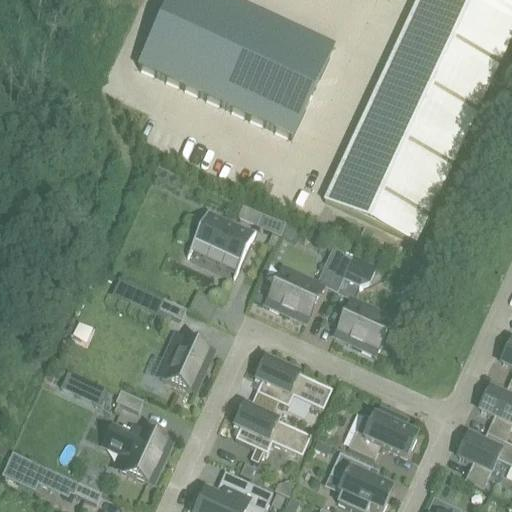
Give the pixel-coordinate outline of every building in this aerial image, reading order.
[(225,0),(170,0),(138,71),(291,142),(333,50),(225,0)] [(511,0),(419,0),(324,205),(416,248),(511,39),(511,0)] [(209,215),(208,214),(187,260),(188,261),(195,247),(239,268),(233,281),(235,282),(256,236),(254,235),(253,237),(208,217),(209,215)] [(256,231),(280,241),(285,229),(261,219),(256,231)] [(317,288),(323,290),(337,297),(343,284),(333,279),(343,256),(333,252),(317,288)] [(343,284),(354,261),(343,256),(333,279),(343,284)] [(376,271),(354,261),(343,284),(358,291),(369,287),(376,271)] [(270,300),(266,310),(293,323),(296,317),(308,323),(323,290),(317,288),(299,279),(294,290),(278,283),(270,300)] [(257,294),(252,304),(266,310),(270,300),(257,294)] [(186,314),(163,304),(158,315),(181,325),(186,314)] [(347,347),(374,360),(387,333),(371,325),(376,315),(352,304),(337,336),(349,342),(347,347)] [(195,396),(207,370),(202,367),(207,356),(207,355),(175,340),(174,341),(164,364),(169,367),(162,382),(195,398),(195,396)] [(511,382),(508,391),(511,392),(511,346),(510,346),(503,362),(505,363),(503,368),(511,372),(511,382)] [(278,407),(288,412),(293,401),(323,415),(332,395),(267,365),(264,371),(261,370),(255,384),(261,387),(251,409),(273,418),(278,407)] [(60,391),(100,410),(108,393),(68,374),(60,391)] [(494,421),(486,438),(511,450),(511,449),(505,447),(511,431),(511,392),(508,391),(504,400),(489,393),(481,410),(483,411),(481,415),(494,421)] [(143,406),(120,396),(115,407),(138,417),(143,406)] [(311,441),(245,411),(243,417),(240,416),(234,430),(240,433),(235,444),(255,453),(250,464),(258,468),(263,457),(267,459),(272,448),(302,461),(311,441)] [(406,464),(416,443),(403,437),(407,429),(379,416),(375,425),(364,420),(348,453),(374,465),(379,452),(406,464)] [(125,477),(153,490),(153,489),(153,488),(165,462),(159,459),(165,447),(133,432),(132,433),(131,437),(114,430),(105,449),(133,461),(125,477)] [(473,468),(464,486),(483,495),(497,465),(511,471),(511,450),(486,438),(482,447),(467,440),(459,457),(461,458),(459,462),(473,468)] [(324,458),(328,449),(317,445),(313,453),(324,458)] [(13,458),(3,481),(16,487),(20,479),(38,487),(69,502),(71,498),(73,499),(78,488),(13,458)] [(369,511),(384,511),(391,497),(364,485),(370,472),(339,458),(329,480),(344,486),(339,498),(341,499),(337,507),(347,511),(368,511),(369,511)] [(254,474),(245,469),(240,480),(250,484),(254,474)] [(204,496),(196,511),(246,511),(248,509),(254,511),(266,511),(273,499),(240,484),(233,499),(224,495),(220,503),(204,496)] [(73,499),(96,509),(101,498),(78,488),(73,499)] [(286,511),(297,511),(300,507),(291,503),(286,511)]
